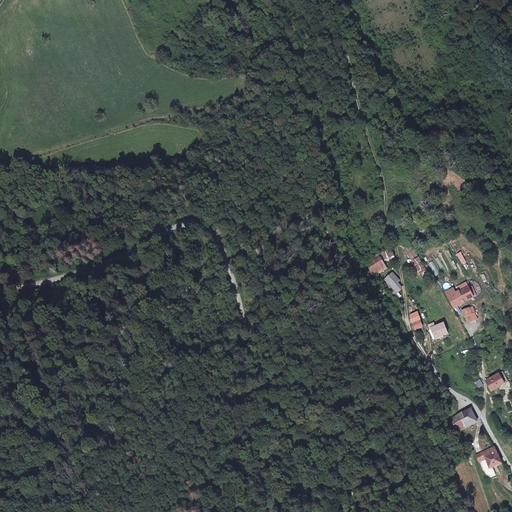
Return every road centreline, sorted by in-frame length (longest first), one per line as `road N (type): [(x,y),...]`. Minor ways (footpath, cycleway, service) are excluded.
road 1 (tertiary): [(0,292),(123,257),(179,225),(205,227),(223,244),(311,511)]
road 2 (track): [(438,380),(340,259),(255,96),(87,138)]
road 3 (track): [(339,0),(407,323)]
road 4 (residential): [(511,469),(475,408),(440,383),(407,323)]
